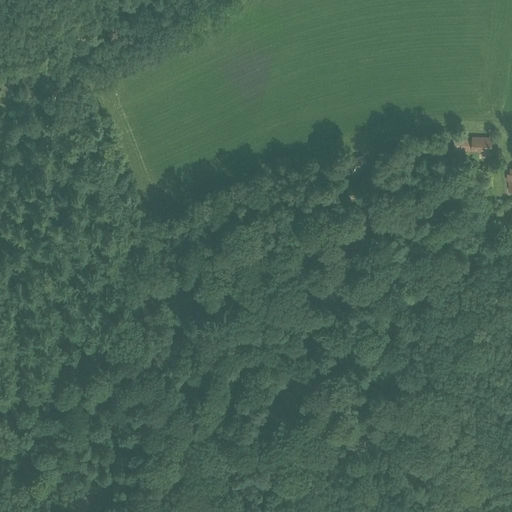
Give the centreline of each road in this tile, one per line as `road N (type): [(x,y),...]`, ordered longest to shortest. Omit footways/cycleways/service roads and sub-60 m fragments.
road 1 (track): [(495,511),(430,401),(401,256),(328,212),(282,218),(201,266),(140,275),(219,511)]
road 2 (track): [(89,0),(66,72),(78,83),(107,200),(140,275)]
road 3 (track): [(426,382),(370,384),(252,511)]
road 4 (track): [(0,407),(150,300)]
road 5 (track): [(66,72),(34,161),(0,216)]
road 6 (track): [(66,72),(100,39),(168,0)]
